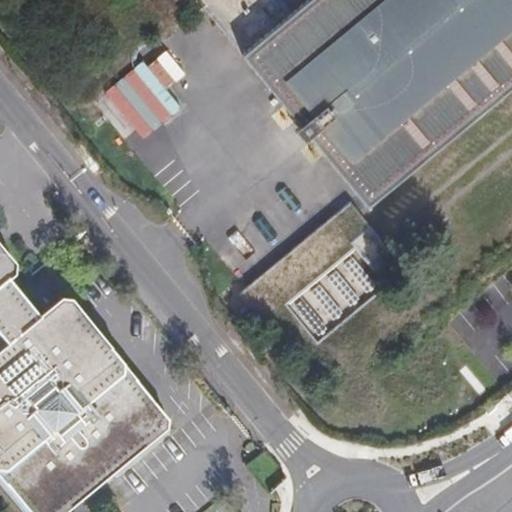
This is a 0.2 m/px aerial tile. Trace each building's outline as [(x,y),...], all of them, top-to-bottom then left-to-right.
[(511,0),(194,0),(368,207),(511,86),(511,0)] [(180,76),(160,50),(108,91),(143,136),(181,106),(166,87),(180,76)] [(350,205),(239,297),(261,323),(353,247),(372,271),(392,255),(350,205)] [(16,277),(16,267),(0,247),(0,475),(29,511),(70,511),(166,431),(168,415),(74,303),(62,302),(43,319),(11,281),(16,277)] [(284,475),(265,453),(250,465),(270,488),(284,475)]
